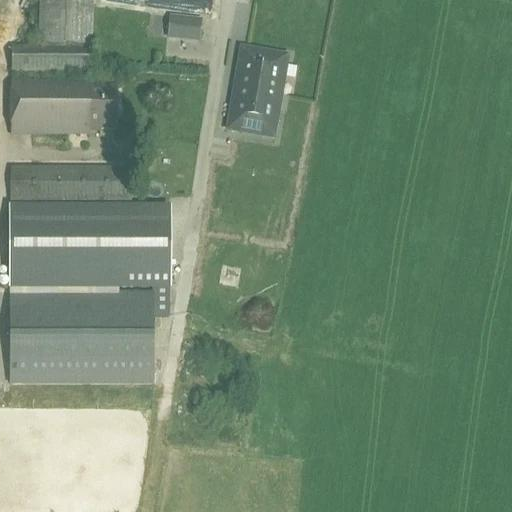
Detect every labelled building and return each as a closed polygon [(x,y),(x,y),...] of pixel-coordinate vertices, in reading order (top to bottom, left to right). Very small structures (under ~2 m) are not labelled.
[(40,0),(39,50),(11,49),(11,73),(89,73),(91,0),(40,0)] [(169,16),(168,36),(199,38),(201,18),(169,16)] [(268,53),(268,55),(242,50),(237,78),(261,82),(259,93),(279,97),(279,96),(275,95),(277,85),(281,85),(282,78),(284,78),(286,66),(284,66),(285,58),(280,57),(280,55),(268,53)] [(88,131),(117,130),(117,86),(101,86),(101,84),(89,84),(89,82),(11,82),(11,135),(88,135),(88,131)] [(234,101),(229,129),(245,132),(247,121),(274,126),(279,97),(259,93),(258,105),(234,101)] [(132,167),(11,168),(11,200),(132,199),(132,167)] [(171,207),(11,208),(12,284),(172,283),(171,207)] [(156,383),(155,294),(12,294),(13,384),(156,383)]
